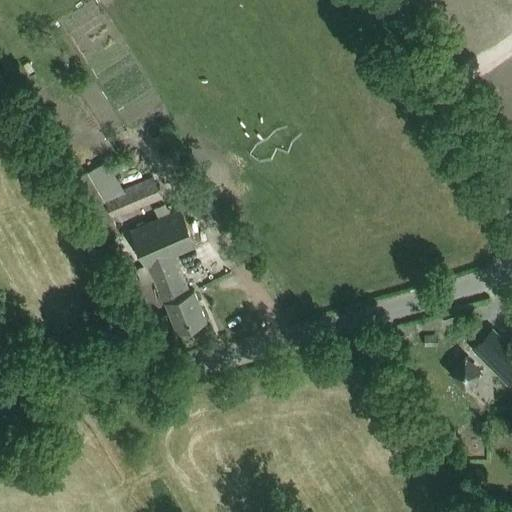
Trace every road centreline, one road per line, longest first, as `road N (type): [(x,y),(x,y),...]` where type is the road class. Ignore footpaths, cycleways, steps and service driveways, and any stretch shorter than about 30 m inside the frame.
road 1 (unclassified): [(0,416),(321,333),(504,273)]
road 2 (tertiary): [(511,172),(392,0)]
